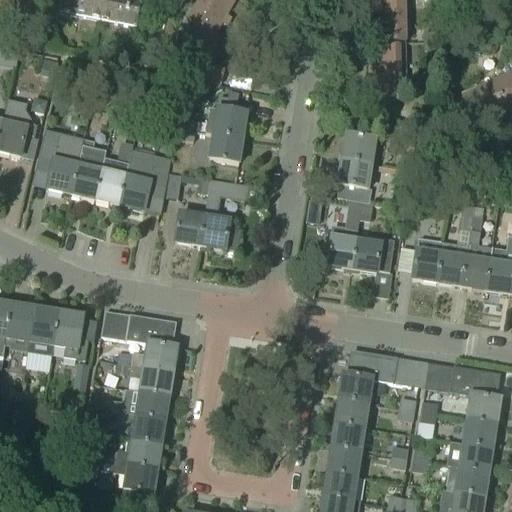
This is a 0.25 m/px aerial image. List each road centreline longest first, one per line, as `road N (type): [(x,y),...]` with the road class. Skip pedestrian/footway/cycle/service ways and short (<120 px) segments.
road 1 (residential): [(326,325),(300,482),(283,498),(209,485),(200,468),(223,309)]
road 2 (residential): [(267,316),(320,0)]
road 3 (residential): [(223,309),(91,287),(0,239)]
road 4 (residential): [(511,356),(326,325)]
